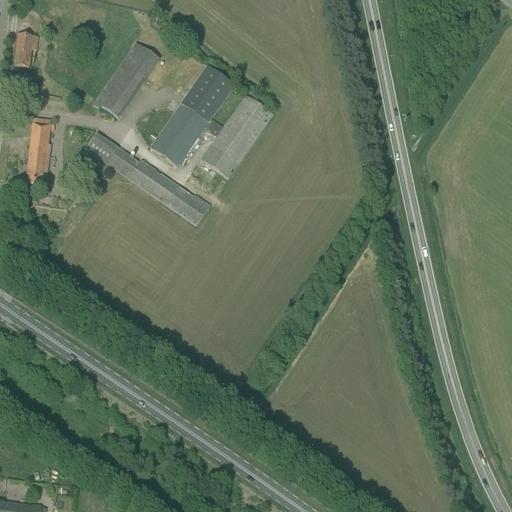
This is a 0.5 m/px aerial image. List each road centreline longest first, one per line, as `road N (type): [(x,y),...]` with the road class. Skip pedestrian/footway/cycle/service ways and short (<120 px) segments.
road 1 (secondary): [(502,511),(454,392),(368,0)]
road 2 (primary): [(301,511),(0,305)]
